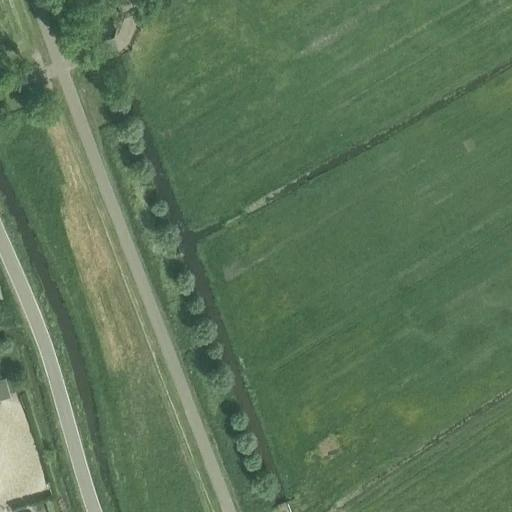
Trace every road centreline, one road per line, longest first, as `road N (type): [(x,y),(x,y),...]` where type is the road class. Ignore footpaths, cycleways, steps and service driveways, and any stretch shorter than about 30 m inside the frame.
road 1 (unknown): [(18,0),(215,511)]
road 2 (unclassified): [(94,511),(45,346),(0,238)]
